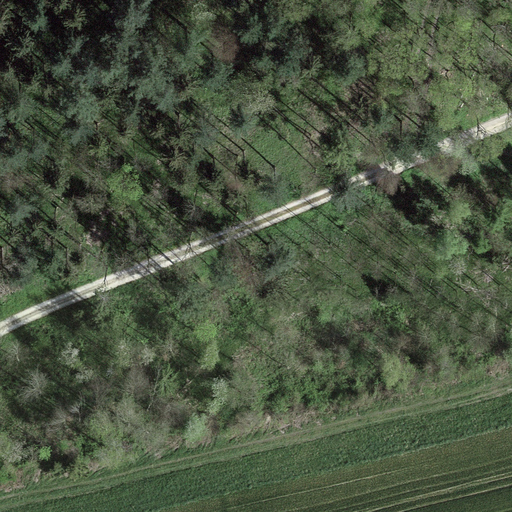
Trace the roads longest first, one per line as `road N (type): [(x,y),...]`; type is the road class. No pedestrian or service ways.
road 1 (track): [(0,332),(511,121)]
road 2 (track): [(0,508),(511,387)]
